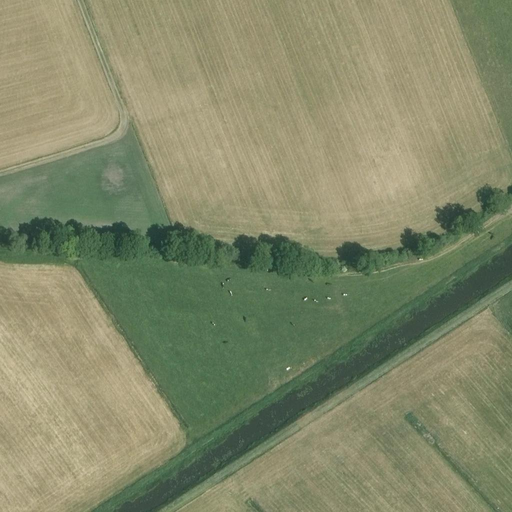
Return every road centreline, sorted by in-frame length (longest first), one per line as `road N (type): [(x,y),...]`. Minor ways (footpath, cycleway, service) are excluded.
road 1 (track): [(165,511),(511,284)]
road 2 (track): [(0,172),(122,127),(79,0)]
